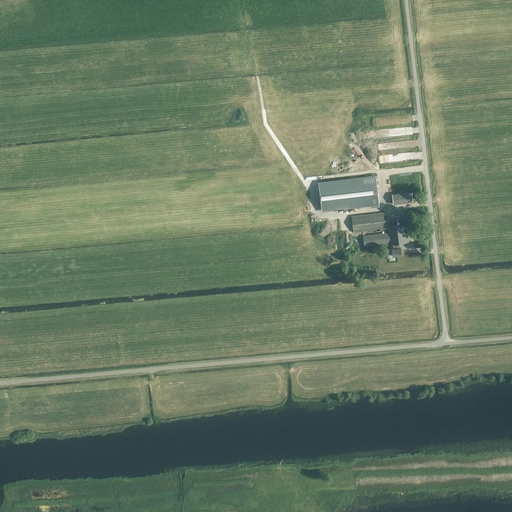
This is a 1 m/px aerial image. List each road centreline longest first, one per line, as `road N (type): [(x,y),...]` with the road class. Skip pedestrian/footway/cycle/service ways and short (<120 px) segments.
road 1 (unclassified): [(0,383),(445,343)]
road 2 (unclassified): [(445,343),(405,0)]
